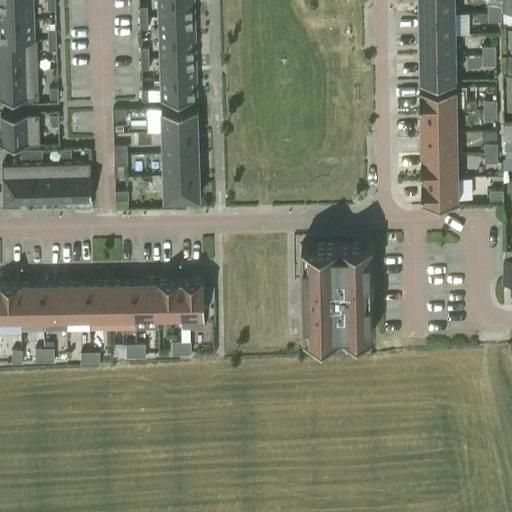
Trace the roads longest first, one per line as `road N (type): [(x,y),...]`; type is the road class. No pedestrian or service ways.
road 1 (residential): [(384,221),(0,226)]
road 2 (residential): [(511,318),(480,318),(479,220),(384,221)]
road 3 (residential): [(379,0),(384,221)]
